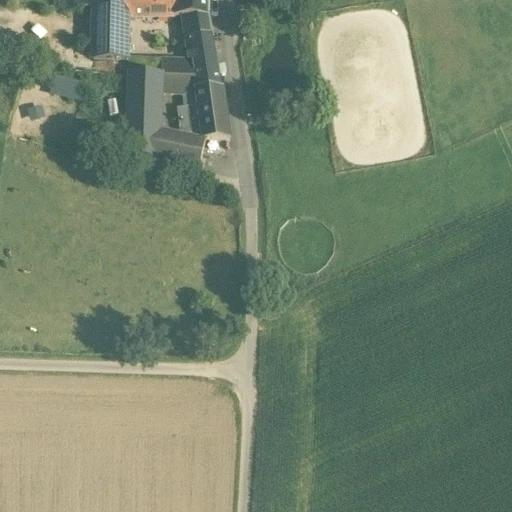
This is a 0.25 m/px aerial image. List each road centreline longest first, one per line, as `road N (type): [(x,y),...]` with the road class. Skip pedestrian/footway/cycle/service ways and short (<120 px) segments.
road 1 (unclassified): [(249,372),(0,364)]
road 2 (unclassified): [(249,372),(246,169)]
road 3 (residential): [(246,169),(221,0)]
road 4 (unclassified): [(242,511),(249,372)]
